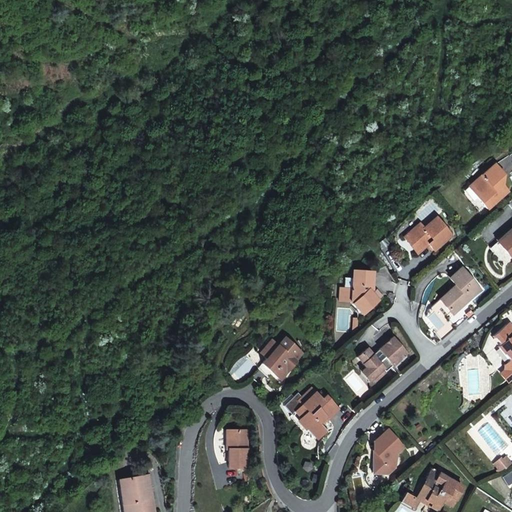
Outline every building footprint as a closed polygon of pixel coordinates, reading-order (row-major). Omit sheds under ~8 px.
[(494,167),(470,187),(479,197),(476,200),(487,212),(507,194),(501,186),(495,190),(492,186),(503,177),(494,167)] [(501,186),(503,177),(492,186),(495,190),(501,186)] [(479,197),(470,187),(467,190),(476,200),(479,197)] [(412,243),(420,253),(428,246),(435,253),(453,237),(436,217),(422,229),(419,225),(402,239),(408,247),(412,243)] [(511,228),(496,243),(502,250),(511,260),(511,259),(511,228)] [(416,256),(420,253),(412,243),(408,247),(416,256)] [(502,250),(496,243),(488,250),(494,256),(502,250)] [(459,305),(462,308),(481,291),(462,268),(450,279),(457,286),(440,301),(450,313),(459,305)] [(378,271),(354,269),(351,286),(338,285),(336,300),(353,302),(364,315),(381,302),(371,290),(373,284),(377,285),(378,271)] [(380,293),(376,296),(381,302),(384,299),(380,293)] [(453,316),(462,308),(459,305),(450,313),(453,316)] [(511,327),(510,324),(503,322),(489,335),(497,345),(495,347),(508,361),(511,357),(511,327)] [(270,357),(265,361),(275,373),(281,380),(300,363),(299,361),(308,353),(293,336),(280,348),(274,342),(264,350),(270,357)] [(363,368),(360,370),(370,381),(382,369),(385,372),(405,354),(391,337),(371,356),(363,348),(353,356),(363,368)] [(511,379),(511,357),(508,361),(508,360),(503,365),(503,370),(504,371),(511,379)] [(275,373),(265,361),(261,366),(270,376),(275,373)] [(370,381),(360,370),(356,374),(366,385),(370,381)] [(511,379),(504,371),(500,374),(508,383),(511,379)] [(302,404),(296,410),(302,417),(298,420),(305,428),(307,427),(317,438),(326,429),(320,423),(326,417),(329,420),(338,411),(326,398),(323,401),(311,389),(299,400),(302,404)] [(302,417),(296,410),(289,416),(302,431),(305,428),(298,420),(302,417)] [(251,428),(230,428),(229,447),(232,447),(232,465),(250,466),(251,428)] [(380,442),(390,433),(387,429),(377,438),(380,442)] [(403,448),(390,433),(380,442),(377,438),(372,442),(375,446),(370,450),(370,471),(386,474),(394,467),(389,460),(396,453),(403,448)] [(429,468),(423,478),(428,481),(419,497),(428,503),(426,506),(433,510),(439,500),(448,506),(460,486),(446,478),(447,476),(439,470),(437,472),(429,468)] [(153,511),(148,477),(118,482),(123,511),(153,511)] [(428,481),(423,478),(412,496),(410,495),(409,498),(410,498),(407,504),(411,506),(416,500),(426,506),(428,503),(419,497),(428,481)] [(409,498),(410,495),(402,491),(397,498),(407,504),(410,498),(409,498)]
